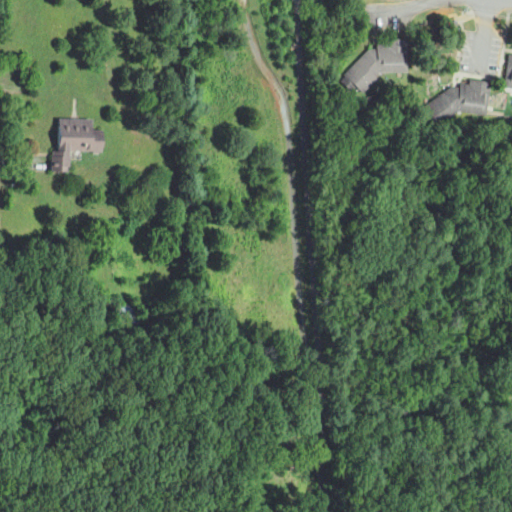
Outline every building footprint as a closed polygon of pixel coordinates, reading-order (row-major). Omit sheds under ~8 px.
[(363,93),(356,87),(351,91),(340,79),(368,50),(376,50),(376,45),(385,45),(385,39),(406,39),(407,72),(379,72),(375,76),(377,78),(363,93)] [(511,86),(503,85),(509,54),(511,54),(511,86)] [(438,130),(432,122),(425,127),(415,113),(452,86),(459,87),(460,84),(469,85),(470,79),(491,82),(486,115),(459,111),(455,114),(456,116),(438,130)] [(67,172),(50,171),(51,156),(52,150),(57,151),(58,118),(92,119),(91,130),(102,130),(101,151),(98,151),(98,154),(92,153),(92,151),(69,151),(69,165),(68,165),(67,172)] [(70,291),(68,270),(77,269),(80,290),(70,291)] [(117,326),(114,307),(136,304),(139,323),(117,326)] [(62,471),(56,468),(58,463),(64,465),(62,471)]
